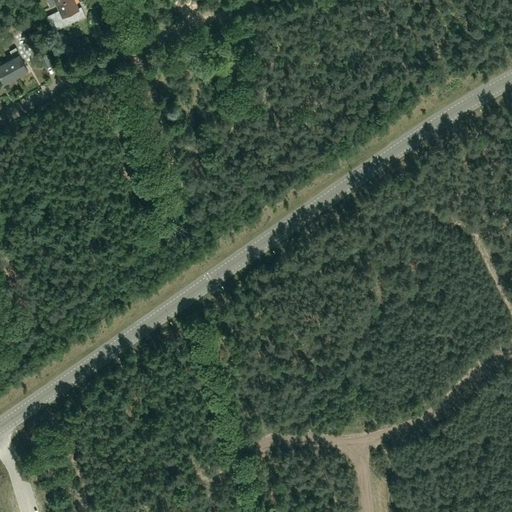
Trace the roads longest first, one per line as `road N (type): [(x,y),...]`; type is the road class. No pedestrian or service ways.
road 1 (unclassified): [(511,76),(413,136),(0,425)]
road 2 (unknown): [(101,511),(278,443),(408,433),(511,351)]
road 3 (residential): [(0,120),(131,47),(114,0)]
